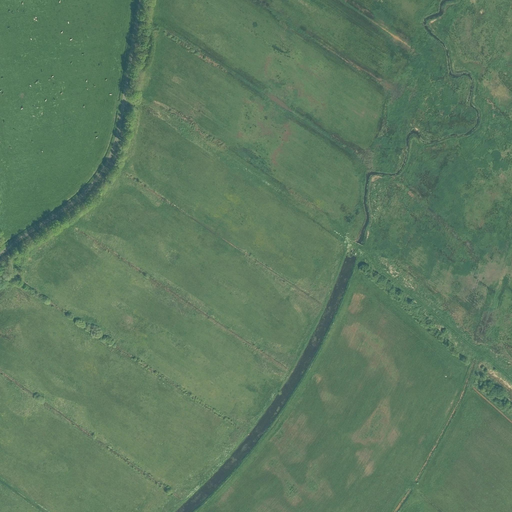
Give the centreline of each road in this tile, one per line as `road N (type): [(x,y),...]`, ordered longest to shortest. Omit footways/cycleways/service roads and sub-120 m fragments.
road 1 (track): [(511,386),(354,244),(140,102),(123,100)]
road 2 (unclassified): [(0,253),(78,197),(103,166),(118,131),(139,0)]
